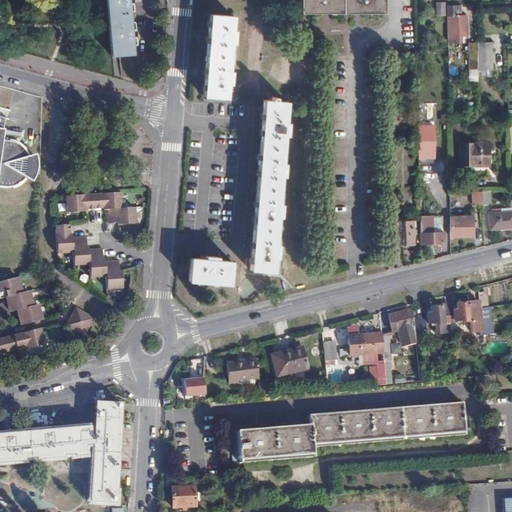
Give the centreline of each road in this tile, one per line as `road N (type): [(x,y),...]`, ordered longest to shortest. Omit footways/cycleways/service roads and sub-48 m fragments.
road 1 (tertiary): [(173,340),(511,253)]
road 2 (tertiary): [(174,116),(156,322)]
road 3 (tertiary): [(174,116),(0,71)]
road 4 (residential): [(153,361),(142,511)]
road 5 (tertiary): [(141,357),(0,393)]
